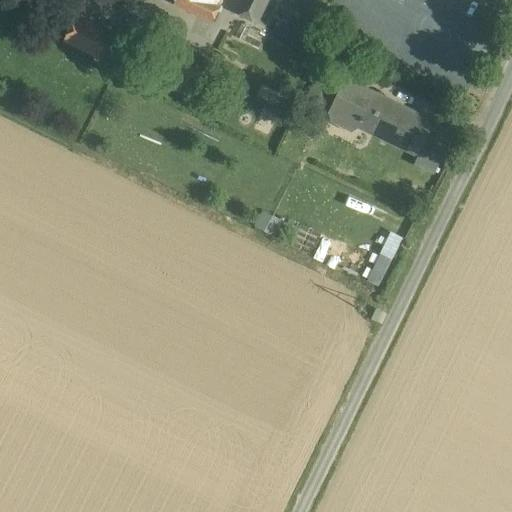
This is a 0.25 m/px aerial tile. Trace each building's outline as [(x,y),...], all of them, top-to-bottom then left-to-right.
[(210,0),(174,0),(173,3),(212,22),(220,5),(210,0)] [(267,0),(239,0),(234,11),(257,22),(267,0)] [(102,29),(76,17),(64,40),(90,53),(102,29)] [(120,38),(102,29),(90,53),(109,62),(120,38)] [(347,59),(326,49),(321,59),(342,70),(347,59)] [(351,130),(359,126),(375,93),(344,78),(329,110),(330,121),(351,130)] [(433,122),(375,93),(359,126),(418,155),(418,153),(433,122)] [(433,122),(418,153),(438,162),(453,132),(433,122)] [(254,225),(274,234),(282,217),(261,208),(254,225)] [(322,257),(346,269),(356,250),(333,237),(322,257)] [(390,268),(356,250),(346,269),(380,287),(390,268)]
